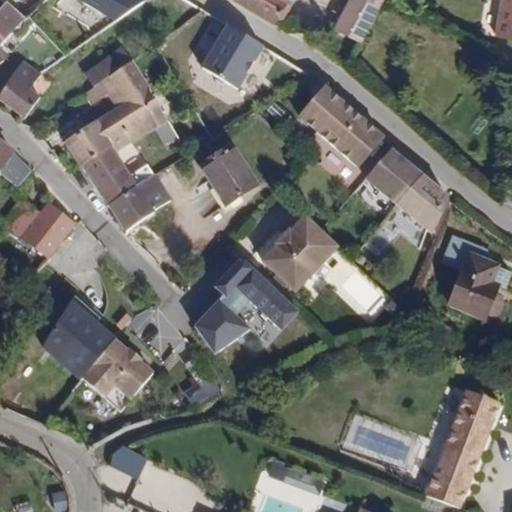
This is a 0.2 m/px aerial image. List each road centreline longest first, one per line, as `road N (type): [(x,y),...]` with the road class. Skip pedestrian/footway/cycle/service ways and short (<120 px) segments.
road 1 (residential): [(209,0),(335,76),(511,224)]
road 2 (residential): [(0,123),(164,305)]
road 3 (residential): [(84,511),(85,487),(72,463),(0,424)]
